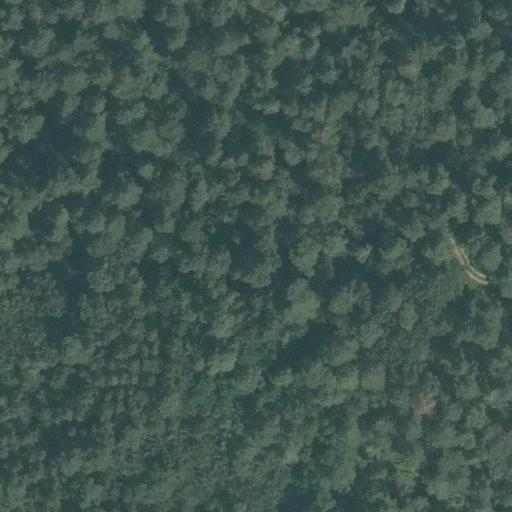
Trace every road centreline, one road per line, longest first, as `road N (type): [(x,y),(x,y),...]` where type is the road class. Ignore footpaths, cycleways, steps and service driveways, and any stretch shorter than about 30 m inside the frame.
road 1 (track): [(451,205),(385,260),(0,255)]
road 2 (track): [(451,205),(472,267),(291,511)]
